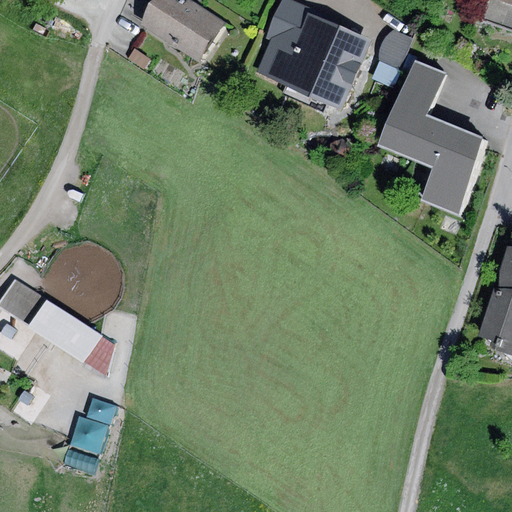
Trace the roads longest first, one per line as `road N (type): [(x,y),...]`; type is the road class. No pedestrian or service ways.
road 1 (track): [(100,41),(56,178),(0,266)]
road 2 (residential): [(511,159),(443,363)]
road 3 (track): [(443,363),(407,511)]
